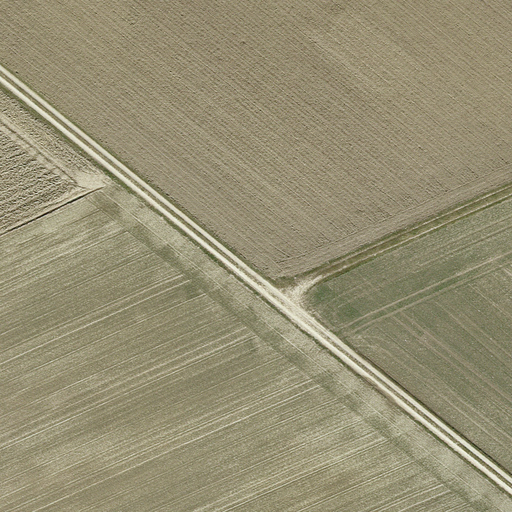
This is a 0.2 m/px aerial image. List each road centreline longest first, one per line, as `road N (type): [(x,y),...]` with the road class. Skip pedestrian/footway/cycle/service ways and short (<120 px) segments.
road 1 (track): [(511,485),(0,73)]
road 2 (track): [(511,189),(323,272),(283,301)]
